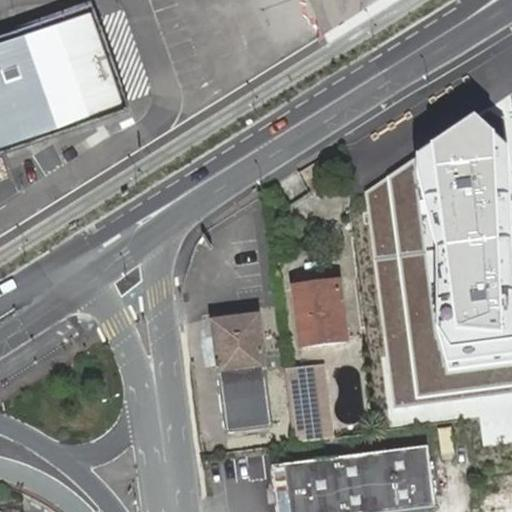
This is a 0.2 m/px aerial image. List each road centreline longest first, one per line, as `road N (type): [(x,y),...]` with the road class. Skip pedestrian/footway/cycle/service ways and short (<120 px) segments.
road 1 (secondary): [(464,0),(38,272)]
road 2 (secondary): [(185,210),(511,1)]
road 3 (unclassified): [(156,382),(157,277),(185,210)]
road 4 (unclassified): [(51,448),(104,452),(156,382)]
road 5 (unclassified): [(173,511),(156,382)]
road 6 (unclassified): [(156,382),(91,280)]
